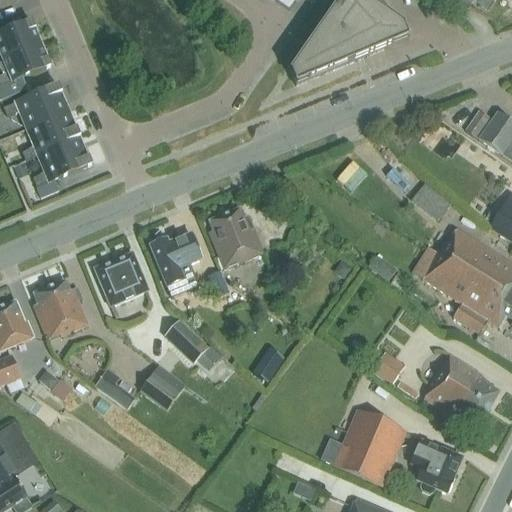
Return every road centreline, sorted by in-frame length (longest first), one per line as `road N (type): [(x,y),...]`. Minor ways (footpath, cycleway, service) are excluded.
road 1 (tertiary): [(143,199),(461,70)]
road 2 (residential): [(114,145),(220,104),(234,91),(276,24),(242,0)]
road 3 (residential): [(53,0),(114,145)]
road 4 (tertiary): [(0,263),(143,199)]
